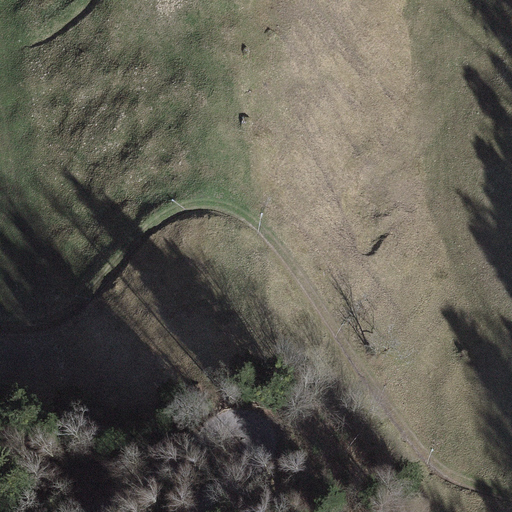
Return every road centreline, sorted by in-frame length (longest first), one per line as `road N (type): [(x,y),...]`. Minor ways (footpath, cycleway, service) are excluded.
road 1 (track): [(0,325),(23,328),(62,313),(166,210),(200,203),(250,212),(430,457),(463,481),(511,493)]
road 2 (track): [(93,511),(138,488),(191,441),(234,423),(257,435),(255,459),(207,494),(197,511)]
